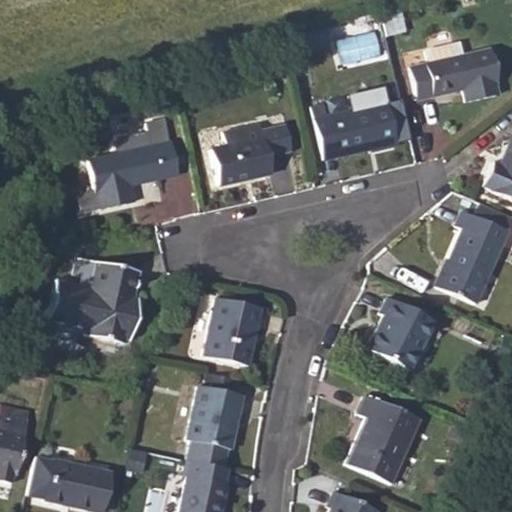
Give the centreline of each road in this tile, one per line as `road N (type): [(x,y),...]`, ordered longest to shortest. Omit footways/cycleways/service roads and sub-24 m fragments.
road 1 (residential): [(317,294),(364,238),(365,217),(339,211),(258,227),(237,243),(246,265)]
road 2 (residential): [(272,511),(277,441),(317,294)]
